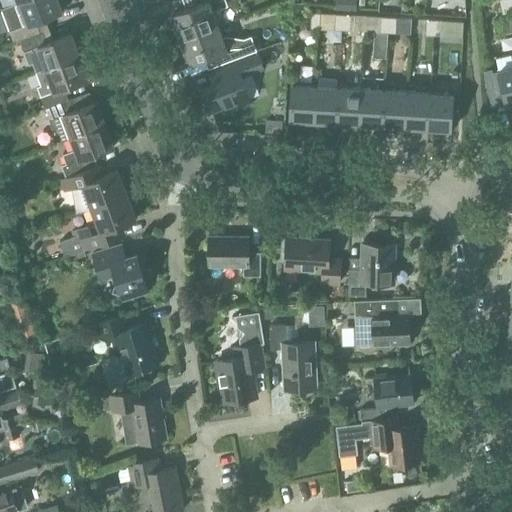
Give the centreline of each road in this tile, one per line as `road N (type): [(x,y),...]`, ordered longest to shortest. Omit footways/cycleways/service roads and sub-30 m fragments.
road 1 (tertiary): [(466,185),(449,170),(169,153)]
road 2 (tertiary): [(475,484),(462,353),(462,200)]
road 3 (tertiary): [(184,175),(462,200)]
road 4 (residential): [(199,434),(174,255),(184,175)]
road 5 (residential): [(475,484),(310,511)]
road 6 (tertiary): [(169,153),(108,0)]
